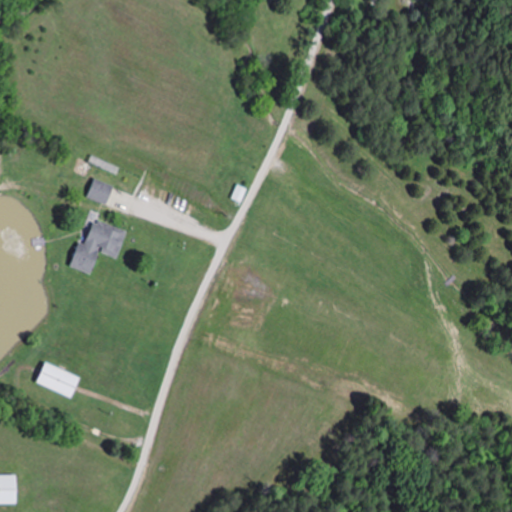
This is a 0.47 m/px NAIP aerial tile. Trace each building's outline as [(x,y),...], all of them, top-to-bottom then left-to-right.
[(84,197),(104,205),(111,188),(91,180),(84,197)] [(240,195),(233,192),(230,198),(237,201),(240,195)] [(65,267),(89,275),(96,252),(115,259),(124,231),(89,219),(80,244),(73,242),(65,267)] [(78,378),(39,363),(31,384),(70,398),(78,378)] [(0,503),(16,503),(16,475),(0,475),(0,503)]
